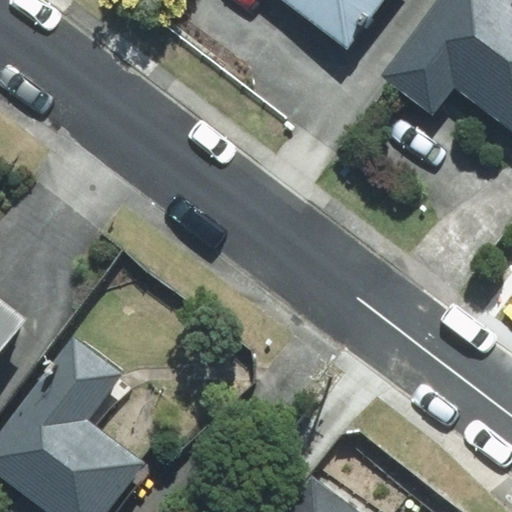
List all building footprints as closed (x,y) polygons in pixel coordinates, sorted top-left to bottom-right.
[(266,0),(347,56),(386,0),(266,0)] [(511,6),(503,0),(441,0),(397,58),(375,87),(427,127),(450,99),(511,146),(511,6)] [(0,269),(0,389),(57,311),(0,269)] [(0,511),(119,511),(161,461),(100,413),(130,375),(81,336),(0,437),(0,456),(24,476),(0,505),(0,511)] [(334,511),(312,495),(301,511),(299,511),(334,511)]
